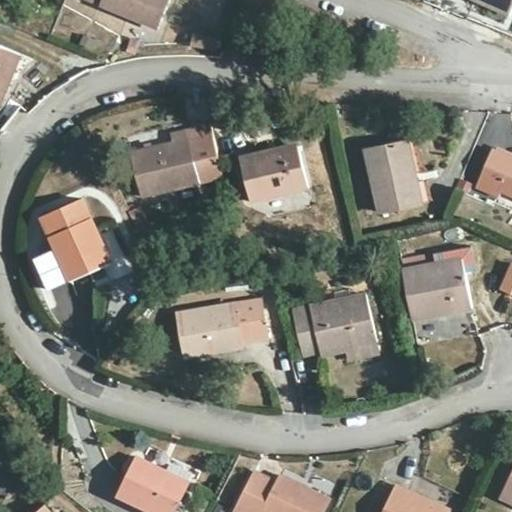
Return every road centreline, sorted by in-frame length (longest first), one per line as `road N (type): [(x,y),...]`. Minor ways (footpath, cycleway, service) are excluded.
road 1 (residential): [(0,249),(18,326),(82,388),(222,419),(369,425),(511,401)]
road 2 (residential): [(504,85),(192,73),(113,83),(41,117),(2,177),(0,199)]
road 3 (residential): [(504,85),(480,48),(353,0)]
